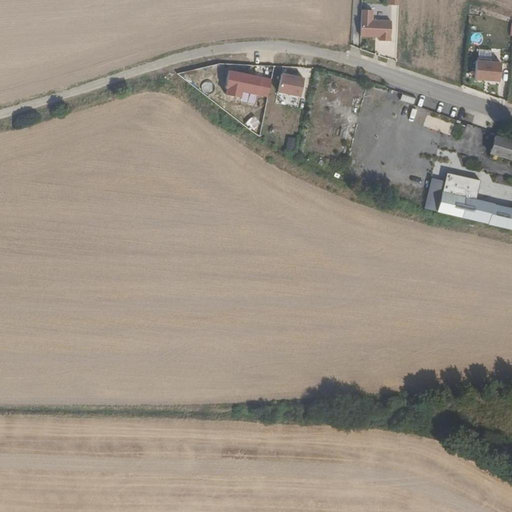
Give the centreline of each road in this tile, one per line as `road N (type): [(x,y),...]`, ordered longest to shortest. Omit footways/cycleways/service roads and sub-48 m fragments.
road 1 (unclassified): [(0,116),(205,50),(284,45),(511,114)]
road 2 (track): [(149,68),(303,175),(511,239)]
